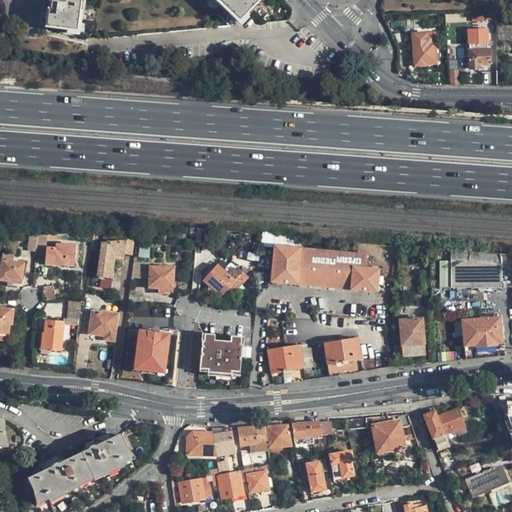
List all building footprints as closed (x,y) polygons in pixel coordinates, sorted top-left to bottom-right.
[(51,0),(50,10),(48,10),(46,27),(76,30),(80,0),(51,0)] [(206,0),(206,1),(214,9),(221,2),(239,19),(257,0),(206,0)] [(208,28),(207,14),(100,24),(101,38),(208,28)] [(511,25),(498,26),(500,39),(511,37),(511,25)] [(435,33),(412,34),(415,66),(426,66),(426,64),(435,63),(434,43),(430,43),(430,40),(435,40),(435,33)] [(488,48),(487,40),(473,41),(473,48),(488,48)] [(479,64),(483,64),(489,64),(489,50),(470,50),(470,68),(479,68),(479,64)] [(449,71),(450,85),(460,85),(459,70),(449,71)] [(198,236),(199,228),(191,228),(191,236),(198,236)] [(91,242),(93,233),(75,234),(74,241),(91,242)] [(48,235),(37,236),(35,250),(35,253),(46,254),(47,248),(47,240),(48,235)] [(111,278),(114,258),(115,253),(125,254),(126,242),(102,242),(98,276),(111,278)] [(47,248),(46,254),(45,263),(74,265),(76,244),(63,243),(63,244),(56,243),(55,249),(47,248)] [(270,282),(298,285),(302,247),(273,244),(270,282)] [(302,247),(298,285),(325,288),(329,250),(302,247)] [(329,250),(325,288),(349,290),(354,252),(329,250)] [(354,252),(349,290),(378,293),(380,269),(366,268),(367,254),(354,252)] [(453,292),(450,259),(435,258),(435,272),(437,291),(453,292)] [(9,260),(3,259),(2,259),(0,267),(0,280),(8,281),(9,279),(21,281),(24,263),(9,260)] [(502,293),(502,262),(501,262),(450,259),(453,292),(502,293)] [(217,264),(202,280),(211,288),(211,287),(221,296),(229,288),(233,292),(247,278),(236,268),(229,276),(217,264)] [(148,288),(157,288),(157,287),(173,288),(174,267),(150,266),(148,288)] [(129,293),(128,300),(142,301),(143,293),(129,293)] [(0,334),(8,335),(10,324),(12,324),(14,310),(0,307),(0,298),(0,297),(0,334)] [(66,320),(78,321),(81,302),(68,300),(66,320)] [(92,311),(89,334),(105,336),(104,340),(115,341),(118,314),(92,311)] [(499,317),(462,320),(464,346),(475,345),(475,347),(496,345),(496,344),(501,343),(499,317)] [(421,318),(399,320),(402,346),(394,346),(395,356),(425,355),(421,318)] [(43,333),(41,348),(51,349),(51,350),(60,351),(63,323),(39,320),(37,332),(43,333)] [(140,327),(140,352),(149,352),(149,350),(164,350),(164,327),(140,327)] [(125,330),(124,370),(135,370),(136,330),(125,330)] [(241,337),(230,336),(230,341),(214,340),(214,335),(204,334),(203,341),(201,341),(199,369),(207,369),(207,373),(230,375),(231,371),(239,372),(242,345),(240,344),(241,337)] [(357,338),(324,343),(327,364),(360,359),(357,338)] [(312,344),(300,345),(303,368),(305,380),(317,378),(312,344)] [(303,368),(300,345),(299,345),(295,345),(267,350),(271,373),(303,368)] [(502,404),(498,394),(497,394),(489,394),(493,405),(502,404)] [(478,404),(476,406),(476,407),(476,410),(475,412),(473,413),(478,418),(480,415),(482,412),(482,409),(480,406),(478,404)] [(464,406),(458,409),(462,419),(468,416),(464,406)] [(462,419),(458,409),(437,417),(446,437),(450,436),(449,433),(451,432),(457,429),(465,426),(462,419)] [(449,446),(446,437),(437,417),(435,412),(425,416),(439,450),(449,446)] [(400,428),(407,427),(412,426),(408,414),(372,417),(378,451),(394,449),(403,447),(400,428)] [(366,417),(345,419),(347,428),(367,427),(366,417)] [(330,421),(318,422),(321,435),(332,434),(330,421)] [(321,435),(318,422),(291,424),(293,438),(303,437),(312,436),(317,436),(321,435)] [(288,424),(264,427),(267,443),(268,448),(291,446),(288,424)] [(467,432),(465,426),(457,429),(458,433),(459,435),(467,432)] [(267,443),(264,427),(257,427),(237,428),(240,446),(250,445),(267,443)] [(213,434),(216,455),(235,453),(232,431),(213,434)] [(187,436),(187,442),(187,454),(187,455),(216,455),(213,434),(212,433),(192,432),(187,436)] [(52,467),(29,478),(34,488),(39,500),(130,457),(119,435),(96,446),(95,444),(88,448),(88,449),(59,464),(58,462),(51,465),(52,467)] [(176,454),(187,454),(187,442),(179,441),(176,454)] [(251,452),(268,449),(268,448),(267,443),(250,445),(251,452)] [(404,456),(403,447),(394,449),(395,458),(404,456)] [(351,461),(353,460),(351,450),(329,454),(334,478),(353,475),(351,461)] [(319,461),(306,463),(312,491),(324,489),(319,461)] [(265,471),(265,469),(264,465),(249,468),(250,474),(265,471)] [(508,487),(500,466),(464,481),(472,502),(508,487)] [(416,470),(419,477),(426,475),(423,467),(416,470)] [(244,494),(239,470),(219,474),(217,475),(219,486),(221,498),(244,494)] [(250,474),(245,475),(249,493),(269,489),(266,471),(265,471),(250,474)] [(217,475),(211,476),(213,487),(219,486),(217,475)] [(208,476),(200,478),(202,488),(210,487),(208,476)] [(202,488),(200,478),(178,482),(183,503),(212,497),(210,487),(202,488)] [(246,511),(252,511),(249,496),(242,497),(243,511),(246,511)]
